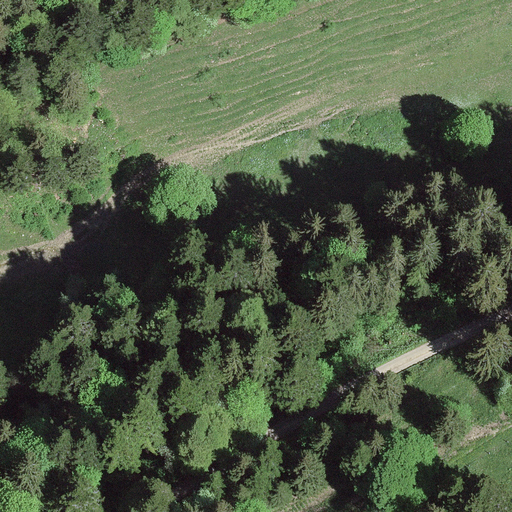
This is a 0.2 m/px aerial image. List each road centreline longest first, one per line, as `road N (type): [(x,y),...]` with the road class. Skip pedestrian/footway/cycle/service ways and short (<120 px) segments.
road 1 (unclassified): [(511,315),(338,398),(148,511)]
road 2 (track): [(511,429),(391,511)]
